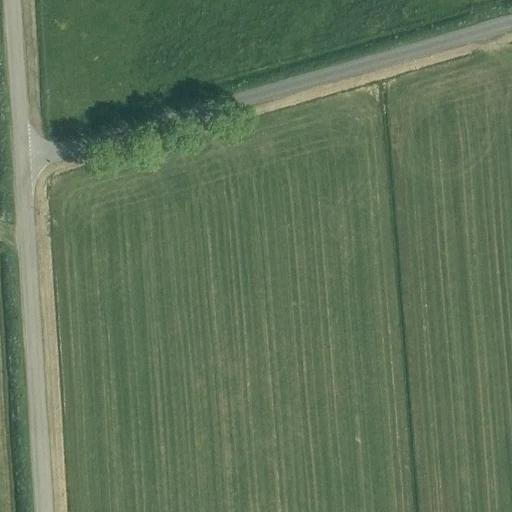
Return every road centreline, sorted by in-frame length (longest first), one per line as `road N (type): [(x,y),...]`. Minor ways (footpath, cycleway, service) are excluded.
road 1 (unclassified): [(21,159),(511,21)]
road 2 (unclassified): [(43,511),(21,159)]
road 3 (unclassified): [(21,159),(10,0)]
